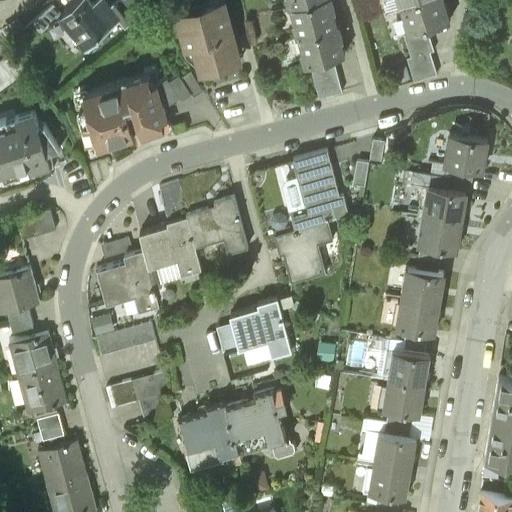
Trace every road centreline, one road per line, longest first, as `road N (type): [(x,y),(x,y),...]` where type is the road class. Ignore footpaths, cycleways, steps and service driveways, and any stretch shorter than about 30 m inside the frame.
road 1 (residential): [(95,209),(74,308),(107,446),(141,489)]
road 2 (residential): [(511,225),(497,245),(451,511)]
road 3 (residential): [(511,103),(452,85),(237,143)]
road 4 (residential): [(237,143),(267,258),(258,280),(210,317),(217,375)]
road 5 (residential): [(237,143),(126,180),(95,209)]
